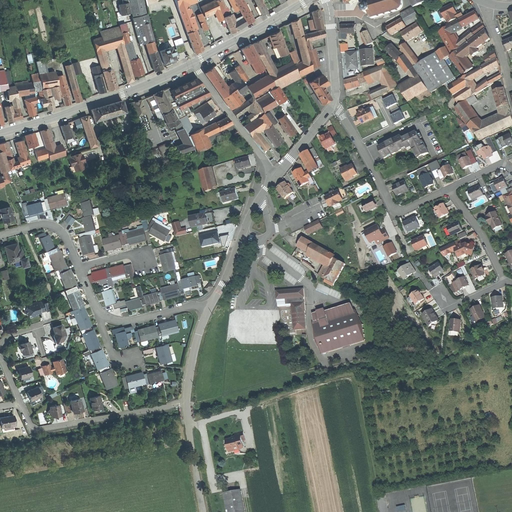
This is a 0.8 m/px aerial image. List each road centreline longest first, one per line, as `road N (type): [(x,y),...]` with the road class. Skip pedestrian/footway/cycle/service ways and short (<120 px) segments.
road 1 (track): [(242,410),(352,378),(379,497)]
road 2 (tertiary): [(194,63),(0,133)]
road 3 (residential): [(186,403),(40,430),(30,428),(19,403)]
road 4 (residential): [(447,190),(392,209),(334,105)]
road 5 (residential): [(194,63),(276,176)]
road 6 (tertiary): [(306,0),(194,63)]
